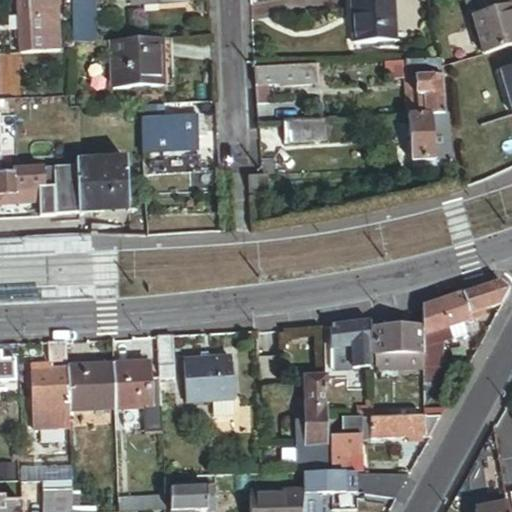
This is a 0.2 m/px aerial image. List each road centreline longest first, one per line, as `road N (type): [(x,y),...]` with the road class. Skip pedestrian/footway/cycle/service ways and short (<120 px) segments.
road 1 (tertiary): [(0,319),(244,303),(387,281),(511,247)]
road 2 (residential): [(421,511),(511,348)]
road 3 (residential): [(237,168),(228,0)]
